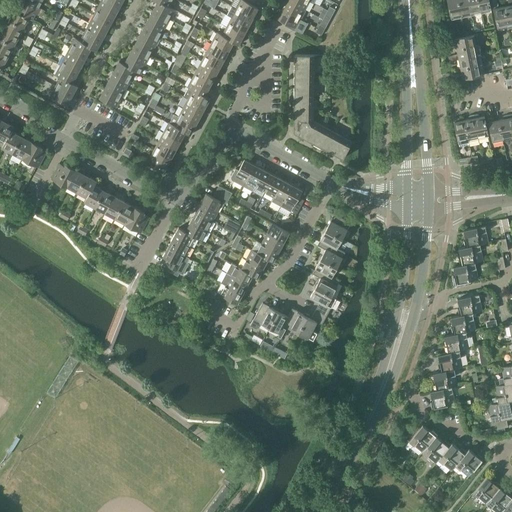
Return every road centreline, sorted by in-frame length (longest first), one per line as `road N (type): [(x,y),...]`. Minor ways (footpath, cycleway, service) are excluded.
road 1 (residential): [(501,448),(437,425),(411,400),(438,302),(447,292),(500,283),(511,263)]
road 2 (tertiary): [(350,453),(395,375),(419,290),(427,208)]
road 3 (tertiary): [(407,207),(398,308),(350,453)]
road 4 (tertiary): [(427,192),(410,0)]
road 5 (tertiary): [(405,0),(407,191)]
road 6 (residential): [(175,201),(63,140)]
road 7 (residential): [(263,285),(288,263),(330,181)]
road 8 (residential): [(231,137),(229,121),(278,25)]
